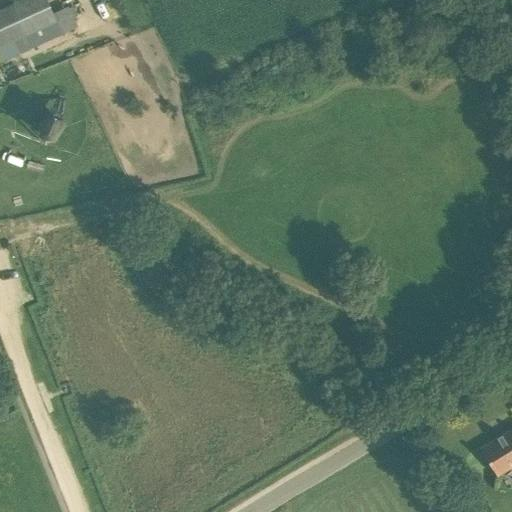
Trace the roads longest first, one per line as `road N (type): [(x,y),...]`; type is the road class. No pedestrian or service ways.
road 1 (unclassified): [(252,511),(511,364)]
road 2 (track): [(74,511),(0,313)]
